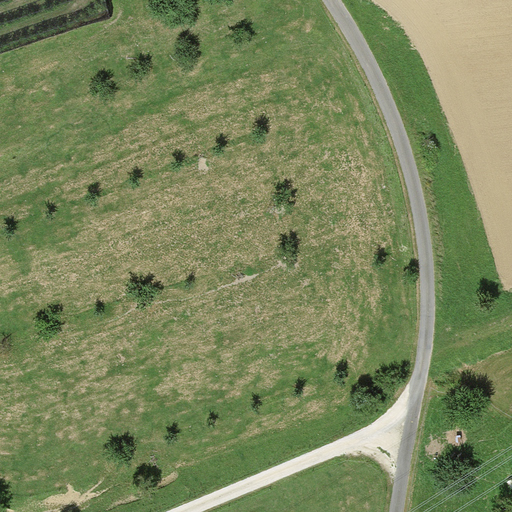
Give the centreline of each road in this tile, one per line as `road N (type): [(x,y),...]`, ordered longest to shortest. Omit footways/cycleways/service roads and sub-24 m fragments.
road 1 (unclassified): [(394,511),(427,319),(413,183),(360,54),(324,0)]
road 2 (track): [(409,424),(365,433),(184,511)]
